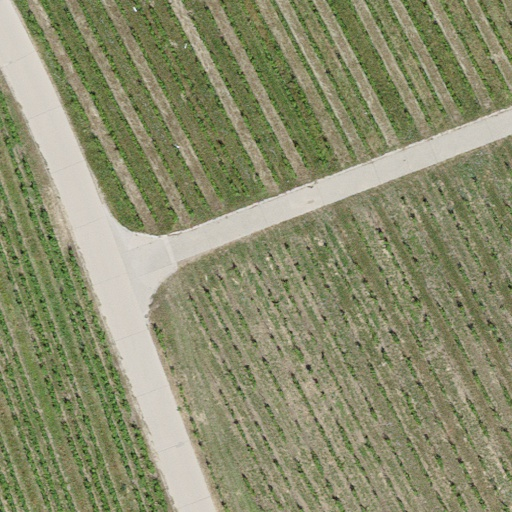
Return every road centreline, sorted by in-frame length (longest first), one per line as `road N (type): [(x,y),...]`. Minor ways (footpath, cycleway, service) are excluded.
road 1 (unclassified): [(195,511),(118,279),(0,33)]
road 2 (track): [(118,279),(511,125)]
